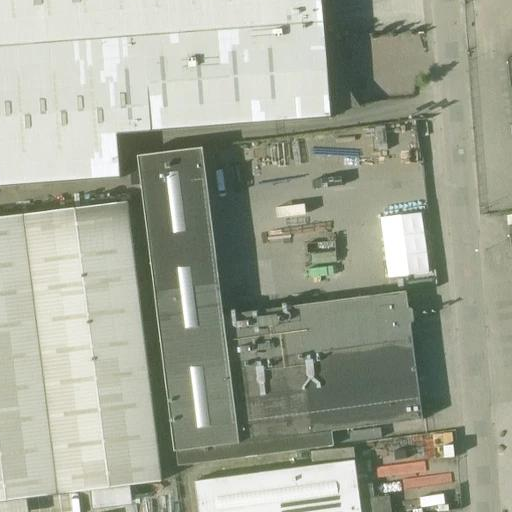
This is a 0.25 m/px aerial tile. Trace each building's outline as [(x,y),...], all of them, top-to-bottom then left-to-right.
[(0,0),(0,187),(121,179),(118,135),(333,118),(333,116),(333,104),(331,52),(328,52),(327,42),(323,0),(0,0)] [(416,33),(349,35),(351,95),(418,92),(416,33)] [(331,131),(280,140),(283,157),(298,155),(299,160),(335,153),(331,131)] [(203,150),(139,159),(176,452),(177,452),(242,444),(225,317),(221,284),(203,150)] [(0,218),(0,502),(163,482),(128,203),(0,218)] [(242,444),(177,452),(179,467),(334,447),(332,432),(424,420),(414,340),(412,325),(416,322),(414,310),(410,309),(407,293),(225,317),(242,444)] [(356,461),(196,482),(199,511),(392,511),(390,494),(375,496),(373,484),(359,486),(356,461)]
